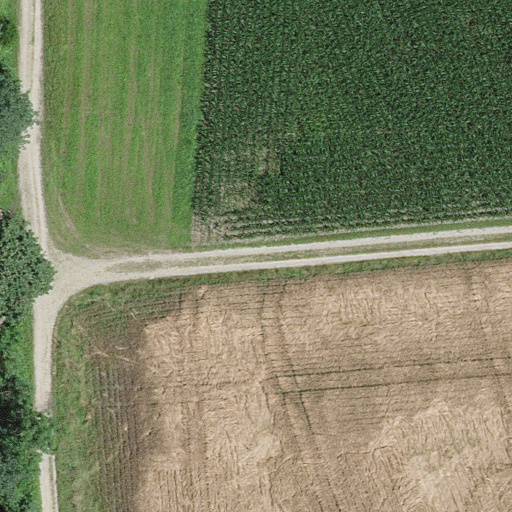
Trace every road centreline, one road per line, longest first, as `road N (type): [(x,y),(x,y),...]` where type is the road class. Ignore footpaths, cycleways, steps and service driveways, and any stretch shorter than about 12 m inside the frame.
road 1 (track): [(511,250),(42,281)]
road 2 (track): [(42,281),(30,129),(35,0)]
road 3 (track): [(42,281),(47,511)]
